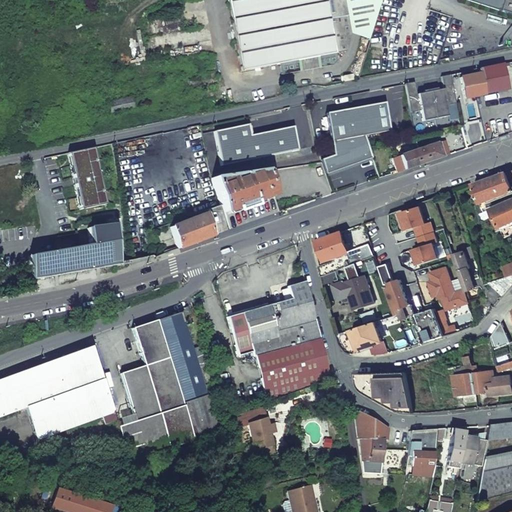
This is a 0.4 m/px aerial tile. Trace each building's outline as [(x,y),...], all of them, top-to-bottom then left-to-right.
[(229,0),(237,40),(234,41),(235,45),(238,44),(243,70),(280,63),(282,74),(301,70),(299,59),(317,56),(319,67),(333,64),(338,59),(336,52),(344,51),(346,49),(351,32),(344,0),(229,0)] [(344,0),(351,32),(369,38),(372,28),(366,0),(344,0)] [(366,0),(372,28),(380,0),(366,0)] [(511,0),(467,0),(511,14),(511,0)] [(299,59),(301,70),(319,67),(317,56),(299,59)] [(478,73),(458,77),(463,98),(507,89),(502,63),(477,68),(478,73)] [(412,81),(404,83),(409,112),(419,110),(422,121),(446,116),(444,105),(454,103),(448,74),(440,76),(442,88),(415,93),(412,81)] [(133,99),(114,103),(116,111),(135,106),(133,99)] [(325,113),(333,154),(328,156),(321,159),(320,159),(325,174),(369,165),(365,148),(363,135),(389,130),(384,102),(325,113)] [(213,131),(221,165),(297,149),(293,126),(250,135),(247,124),(213,131)] [(443,140),(390,158),(395,171),(447,153),(443,140)] [(105,203),(94,147),(69,152),(80,209),(105,203)] [(230,227),(279,211),(264,169),(211,177),(230,227)] [(506,172),(475,183),(482,202),(511,190),(511,171),(508,172),(506,172)] [(500,227),(511,221),(511,199),(482,213),(484,220),(494,216),(500,227)] [(422,206),(403,212),(409,230),(417,227),(424,246),(416,249),(420,264),(440,258),(435,243),(439,242),(432,222),(428,223),(422,206)] [(205,212),(170,225),(178,247),(213,234),(205,212)] [(505,238),(511,235),(511,221),(500,227),(505,238)] [(32,279),(119,263),(115,224),(85,227),(88,247),(29,253),(32,279)] [(350,252),(348,246),(352,245),(349,238),(346,239),(343,232),(319,241),(326,261),(336,258),(337,261),(320,267),(323,277),(338,271),(353,264),(352,259),(349,253),(350,253),(350,252)] [(469,247),(472,257),(477,255),(474,245),(469,247)] [(455,254),(460,269),(470,266),(470,267),(471,267),(466,250),(455,254)] [(363,255),(365,258),(365,260),(375,256),(374,253),(373,251),(363,255)] [(363,255),(352,259),(353,264),(360,262),(360,260),(365,258),(363,255)] [(467,289),(467,290),(476,287),(486,284),(484,275),(474,278),(473,275),(470,267),(470,266),(460,269),(467,289)] [(430,282),(435,296),(439,294),(443,293),(444,297),(448,309),(471,302),(467,290),(467,289),(457,292),(448,267),(432,272),(435,280),(430,282)] [(338,271),(323,277),(325,286),(340,280),(338,271)] [(504,295),(511,286),(511,275),(509,276),(492,282),(504,295)] [(352,297),(356,311),(376,304),(367,276),(336,286),(341,300),(352,297)] [(402,279),(391,283),(392,286),(393,289),(404,286),(402,279)] [(234,346),(316,326),(305,282),(286,287),(289,300),(284,301),(266,306),(266,305),(226,315),(234,346)] [(411,305),(404,286),(393,289),(392,286),(386,287),(396,316),(401,314),(403,319),(416,315),(413,304),(411,305)] [(280,289),(284,301),(289,300),(286,287),(280,289)] [(220,433),(209,400),(214,398),(210,384),(204,385),(203,383),(210,381),(199,346),(192,348),(188,335),(194,333),(191,324),(185,326),(181,316),(189,313),(188,310),(187,306),(178,309),(178,312),(175,313),(132,328),(144,365),(171,449),(220,433)] [(418,314),(427,342),(445,336),(438,313),(436,308),(418,314)] [(389,353),(377,322),(354,330),(361,351),(372,348),(375,355),(389,353)] [(510,342),(503,322),(492,337),(496,348),(510,342)] [(234,346),(237,356),(252,352),(253,357),(255,357),(267,403),(295,393),(313,385),(320,383),(308,340),(319,337),(316,326),(234,346)] [(327,369),(319,337),(308,340),(320,383),(329,381),(331,380),(327,369)] [(102,416),(113,411),(90,346),(0,379),(0,417),(26,408),(37,439),(102,416)] [(468,359),(468,364),(469,367),(470,372),(472,372),(475,372),(475,368),(475,364),(474,354),(467,354),(468,359)] [(502,370),(511,367),(511,361),(500,365),(502,370)] [(171,449),(144,365),(120,373),(135,421),(118,426),(130,461),(171,449)] [(495,369),(480,371),(475,372),(476,376),(478,392),(489,391),(490,394),(511,392),(511,375),(495,377),(495,369)] [(364,392),(389,405),(396,408),(406,412),(412,412),(411,405),(409,390),(407,372),(365,374),(359,375),(360,382),(362,390),(364,392)] [(478,392),(476,376),(475,372),(472,372),(470,372),(455,374),(458,395),(466,394),(466,403),(479,401),(478,392)] [(247,424),(265,418),(262,408),(243,414),(247,424)] [(104,423),(116,419),(113,411),(102,416),(104,423)] [(354,413),(361,461),(364,472),(383,473),(384,440),(388,440),(389,427),(360,411),(354,413)] [(265,418),(247,424),(255,450),(274,443),(271,435),(275,434),(276,421),(267,424),(265,418)] [(487,440),(511,436),(511,420),(489,423),(487,440)] [(450,439),(447,459),(459,461),(463,437),(464,426),(448,428),(446,438),(450,439)] [(413,444),(413,467),(434,467),(434,454),(436,454),(437,429),(411,431),(411,437),(410,444),(413,444)] [(459,461),(480,464),(484,465),(484,458),(485,451),(486,441),(484,441),(485,433),(470,435),(469,438),(463,437),(459,461)] [(257,457),(276,450),(274,443),(255,450),(257,457)] [(479,499),(511,490),(511,452),(484,458),(484,465),(479,499)] [(291,511),(310,511),(317,510),(311,490),(306,491),(304,484),(284,491),(291,511)] [(75,511),(79,497),(65,492),(61,508),(75,511)] [(100,511),(103,503),(79,496),(75,511),(100,511)]
